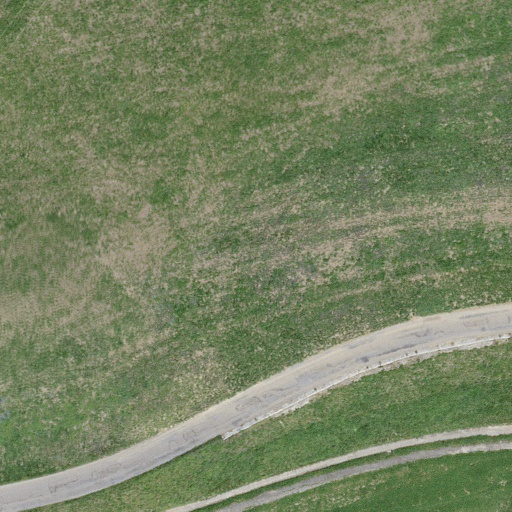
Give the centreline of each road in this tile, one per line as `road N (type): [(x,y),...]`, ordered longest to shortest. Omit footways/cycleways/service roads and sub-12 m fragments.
road 1 (track): [(0,495),(94,485),(408,337),(511,325)]
road 2 (track): [(206,511),(356,467),(511,448)]
